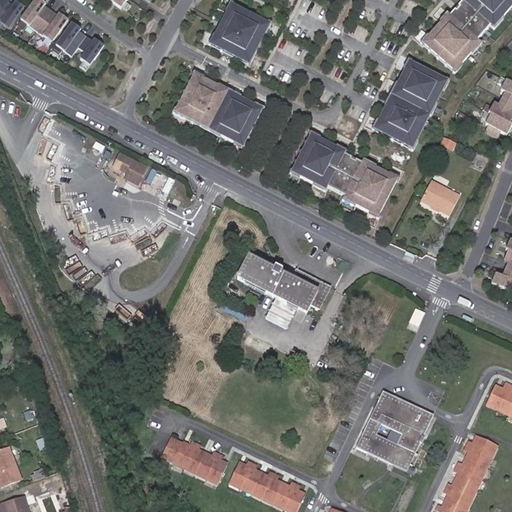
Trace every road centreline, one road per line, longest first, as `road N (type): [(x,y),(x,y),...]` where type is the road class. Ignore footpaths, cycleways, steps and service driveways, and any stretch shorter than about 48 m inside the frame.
road 1 (tertiary): [(458,295),(118,123)]
road 2 (residential): [(458,295),(511,163)]
road 3 (tertiary): [(118,123),(0,61)]
